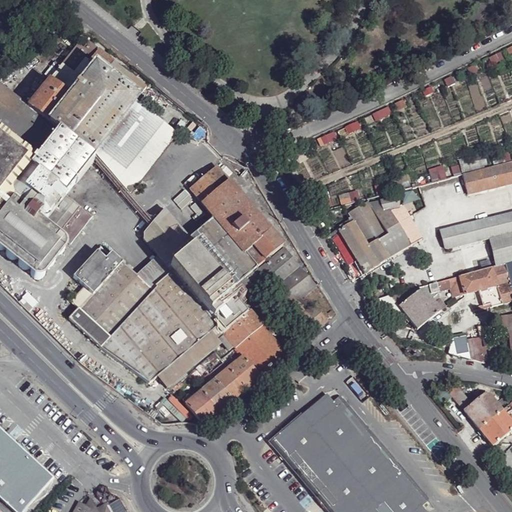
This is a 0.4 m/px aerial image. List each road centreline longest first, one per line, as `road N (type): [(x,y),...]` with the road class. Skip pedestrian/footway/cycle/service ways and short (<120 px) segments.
road 1 (unclassified): [(511,32),(253,159)]
road 2 (unclassified): [(353,320),(506,511)]
road 3 (unclassified): [(231,136),(67,0)]
road 4 (primary): [(162,440),(129,428),(0,306)]
road 5 (unclassified): [(353,320),(208,446)]
road 6 (unclassified): [(253,159),(353,320)]
road 7 (primary): [(39,366),(130,458),(138,476)]
